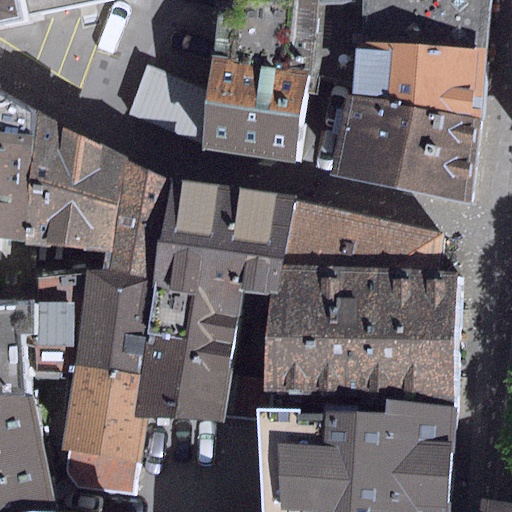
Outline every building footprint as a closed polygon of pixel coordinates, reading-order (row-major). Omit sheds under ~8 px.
[(0,0),(0,24),(19,20),(112,1),(111,0),(0,0)] [(201,151),(292,163),(308,75),(321,0),(218,0),(208,92),(202,143),(201,151)] [(321,0),(308,75),(353,83),(357,41),(362,0),(321,0)] [(490,0),(362,0),(357,41),(486,51),(490,0)] [(353,83),(353,92),(482,117),(486,51),(357,41),(353,83)] [(130,114),(202,143),(208,92),(147,65),(130,114)] [(329,177),(471,205),(482,117),(353,92),(348,91),(329,177)] [(0,238),(26,241),(36,115),(36,113),(0,93),(0,238)] [(122,158),(36,115),(26,241),(108,253),(122,158)] [(170,184),(122,158),(108,253),(105,272),(155,280),(170,184)] [(294,203),(170,184),(155,280),(139,376),(132,418),(147,419),(222,422),(223,415),(257,419),(257,411),(273,410),(273,395),(261,394),(262,379),(229,376),(241,290),(268,294),(280,295),(281,268),(294,203)] [(443,234),(294,203),(281,268),(439,273),(443,234)] [(457,273),(439,273),(281,268),(280,295),(268,294),(262,379),(261,394),(273,395),(386,401),(455,408),(457,273)] [(105,272),(36,275),(37,301),(33,301),(33,336),(19,336),(26,364),(72,368),(139,376),(155,280),(105,272)] [(0,301),(0,395),(33,395),(26,364),(19,336),(33,336),(33,301),(0,301)] [(72,368),(59,448),(69,450),(67,458),(67,465),(67,472),(69,477),(72,483),(76,486),(81,488),(132,495),(147,419),(132,418),(139,376),(72,368)] [(0,395),(0,511),(29,511),(30,511),(32,511),(58,511),(33,395),(0,395)] [(324,415),(319,511),(448,511),(455,408),(386,401),(385,414),(358,414),(358,406),(323,405),(324,415)] [(319,511),(324,415),(300,414),(300,409),(273,410),(257,411),(257,419),(262,511),(319,511)] [(511,511),(511,504),(481,499),(479,511),(511,511)]
